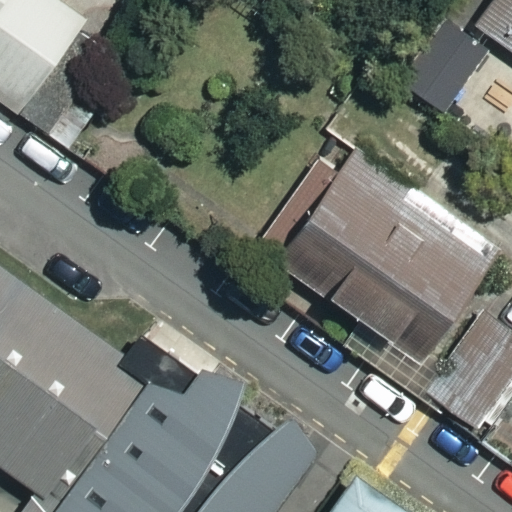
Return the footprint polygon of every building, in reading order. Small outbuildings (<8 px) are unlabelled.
[(0,0),(0,97),(28,118),(97,27),(61,0),(0,0)] [(511,0),(507,0),(487,29),(511,47),(511,0)] [(508,272),(360,165),(345,186),(321,169),(267,243),(439,368),(508,272)] [(136,361),(0,266),(0,460),(44,491),(136,361)] [(276,511),(319,451),(182,357),(73,511),(276,511)] [(400,511),(340,470),(310,511),(400,511)]
